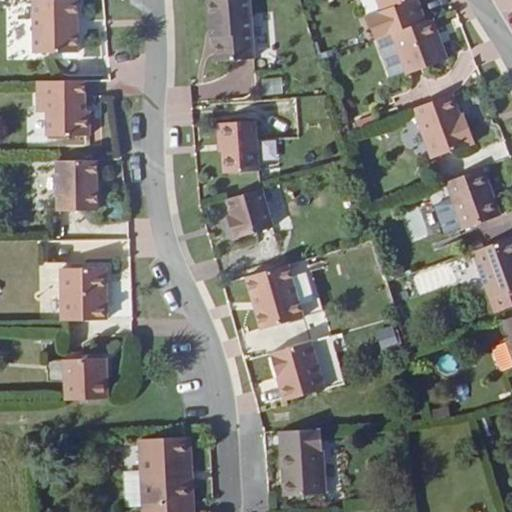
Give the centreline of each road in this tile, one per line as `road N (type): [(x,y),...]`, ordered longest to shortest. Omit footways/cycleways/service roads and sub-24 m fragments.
road 1 (residential): [(230,511),(222,376),(156,194),(153,0)]
road 2 (track): [(0,418),(224,403)]
